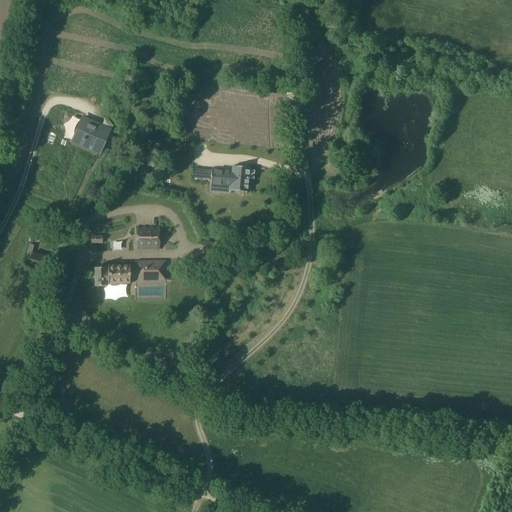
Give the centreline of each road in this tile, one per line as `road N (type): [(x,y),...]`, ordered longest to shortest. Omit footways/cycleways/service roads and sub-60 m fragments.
road 1 (track): [(208,492),(195,405),(286,318),(310,250),(306,114),(323,0)]
road 2 (track): [(255,511),(0,411)]
